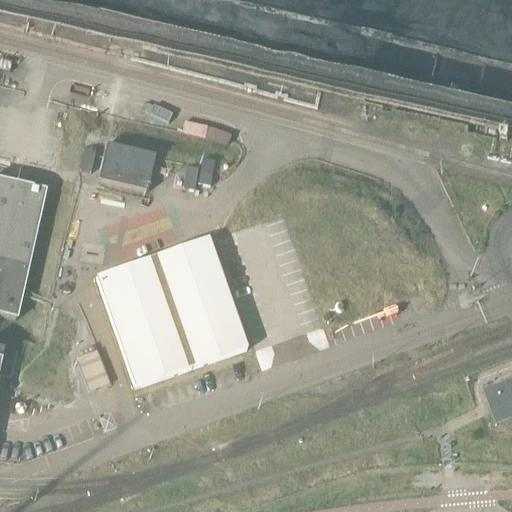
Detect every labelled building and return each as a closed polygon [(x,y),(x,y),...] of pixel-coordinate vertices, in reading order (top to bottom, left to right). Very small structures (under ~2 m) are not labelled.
[(77,173),(89,175),(94,154),(82,151),(77,173)] [(156,164),(107,153),(99,189),(148,200),(156,164)] [(201,161),(199,171),(196,186),(209,189),(212,168),(213,164),(201,161)] [(181,191),(193,193),(197,171),(185,169),(181,191)] [(0,318),(10,320),(13,321),(14,321),(25,272),(33,236),(34,232),(42,195),(0,185),(0,318)] [(207,242),(95,281),(134,391),(241,353),(245,352),(207,242)] [(0,378),(14,382),(11,394),(71,407),(77,383),(69,381),(65,380),(78,320),(67,317),(68,311),(57,308),(47,351),(22,346),(20,356),(18,365),(12,363),(14,356),(0,353),(0,378)] [(511,384),(491,392),(484,394),(496,428),(511,421),(511,384)]
